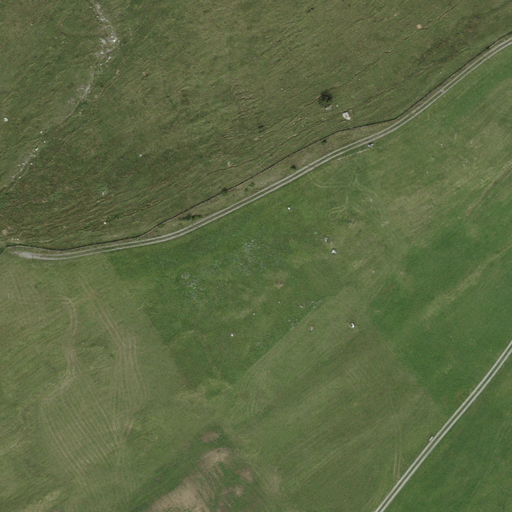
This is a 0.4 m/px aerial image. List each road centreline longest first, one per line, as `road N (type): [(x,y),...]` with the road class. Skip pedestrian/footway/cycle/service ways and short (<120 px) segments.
road 1 (track): [(511,44),(402,125),(182,241),(97,255),(9,252)]
road 2 (track): [(377,511),(511,345)]
